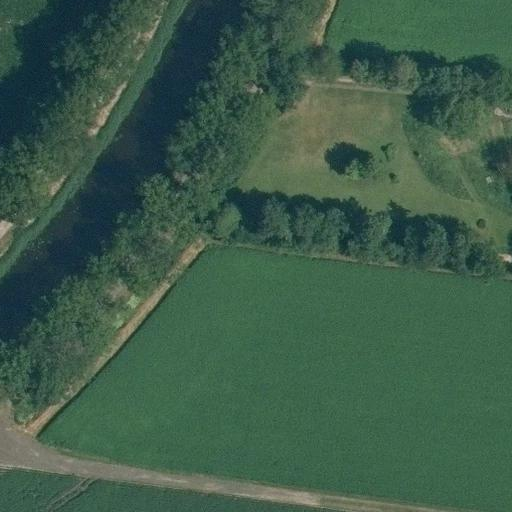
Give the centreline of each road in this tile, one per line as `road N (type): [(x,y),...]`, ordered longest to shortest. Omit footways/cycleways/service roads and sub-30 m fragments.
road 1 (unclassified): [(0,400),(103,301),(151,238),(226,122),(282,0)]
road 2 (track): [(0,245),(105,120),(161,0)]
